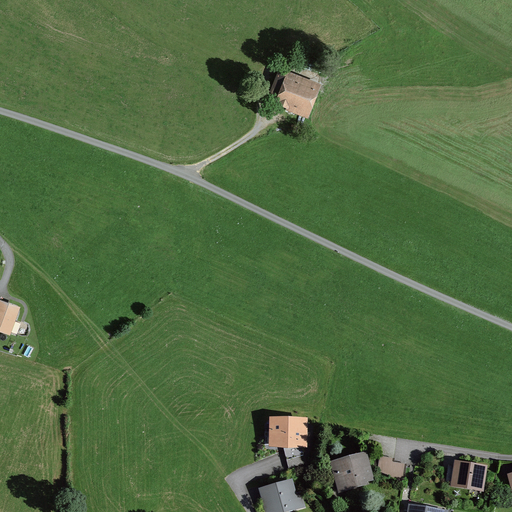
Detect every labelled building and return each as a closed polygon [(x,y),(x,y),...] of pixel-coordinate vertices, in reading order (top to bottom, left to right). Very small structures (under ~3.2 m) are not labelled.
[(279,74),(270,97),(306,111),(315,88),(279,74)] [(0,327),(16,334),(20,322),(12,319),(16,307),(0,301),(0,327)] [(303,438),(304,424),(273,423),(273,434),(265,434),(265,445),(286,446),(287,449),(299,446),(309,446),(309,438),(303,438)] [(334,464),(340,486),(347,484),(349,489),(360,486),(359,482),(370,479),(364,459),(351,462),(350,460),(334,464)] [(377,474),(390,476),(393,465),(393,461),(379,459),(377,474)] [(406,467),(393,465),(390,476),(390,478),(404,480),(406,467)] [(448,468),(446,483),(481,489),(484,470),(457,466),(456,469),(448,468)] [(265,493),(270,511),(275,511),(295,507),(289,486),(265,493)]
